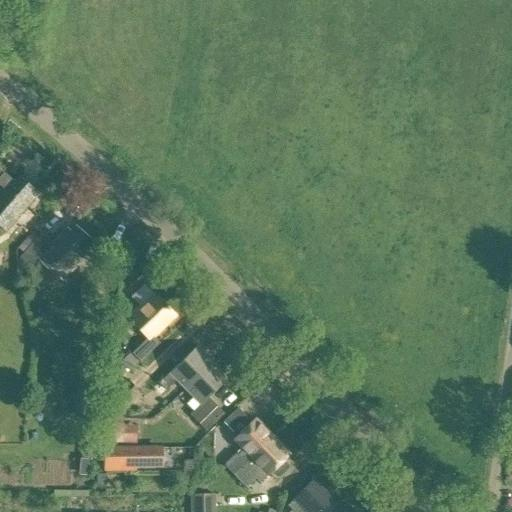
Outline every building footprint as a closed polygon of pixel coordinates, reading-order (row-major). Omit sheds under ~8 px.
[(15,182),(5,173),(0,178),(0,183),(4,187),(0,191),(0,225),(6,231),(34,199),(30,195),(34,190),(19,177),(15,182)] [(91,239),(75,226),(71,231),(67,228),(39,260),(62,280),(90,248),(86,244),(91,239)] [(23,252),(16,260),(16,284),(36,265),(23,252)] [(175,315),(156,296),(142,310),(140,308),(129,319),(148,339),(132,354),(141,362),(160,343),(152,335),(159,328),(161,329),(175,315)] [(177,381),(185,389),(212,362),(198,347),(160,384),(167,391),(177,381)] [(129,354),(121,363),(129,372),(138,364),(129,354)] [(96,400),(99,362),(82,362),(78,399),(96,400)] [(212,362),(185,389),(201,405),(191,416),(200,425),(218,407),(209,398),(229,379),(212,362)] [(107,399),(118,412),(139,392),(127,380),(107,399)] [(234,475),(272,438),(256,421),(236,441),(244,450),(226,467),(234,475)] [(108,443),(137,444),(137,427),(123,426),(123,425),(108,424),(108,443)] [(272,438),(234,475),(234,476),(247,489),(256,479),(260,483),(271,472),(276,478),(280,478),(288,469),(288,466),(283,460),(289,455),(272,438)] [(135,468),(162,468),(162,447),(104,448),(104,472),(135,471),(135,468)] [(92,462),(80,461),(78,474),(90,475),(92,462)] [(105,475),(96,475),(96,487),(105,487),(105,475)] [(315,480),(288,506),(293,511),(339,511),(342,509),(315,480)] [(190,494),(189,511),(214,511),(214,494),(190,494)]
